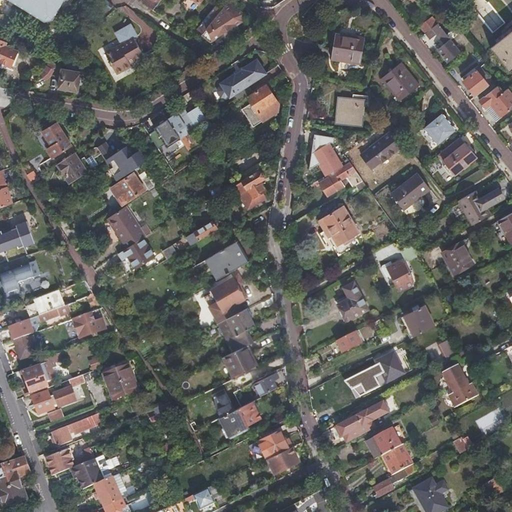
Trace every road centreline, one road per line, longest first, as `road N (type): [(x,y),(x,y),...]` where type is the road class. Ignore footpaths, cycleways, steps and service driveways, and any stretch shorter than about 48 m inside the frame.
road 1 (residential): [(323,462),(301,412),(275,250),(301,91),(275,25)]
road 2 (residential): [(0,94),(137,115),(275,25)]
road 3 (residential): [(511,166),(379,0)]
road 4 (residential): [(85,273),(21,170),(0,116)]
road 5 (residential): [(0,371),(50,511)]
